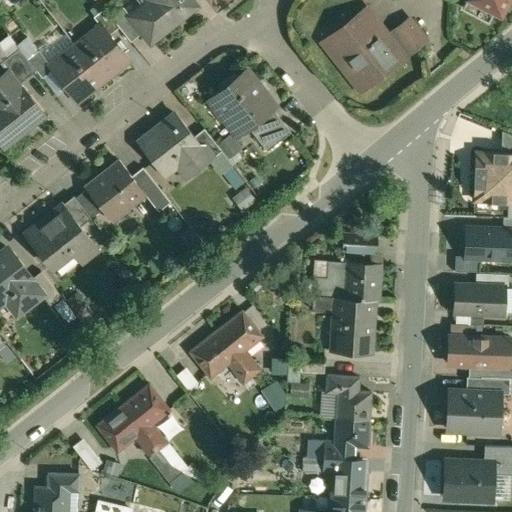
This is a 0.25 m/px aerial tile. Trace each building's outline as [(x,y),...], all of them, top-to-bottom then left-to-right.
[(146,0),(130,12),(130,13),(143,30),(151,40),(197,3),(194,0),(146,0)] [(507,0),(465,0),(465,2),(489,14),(493,4),(503,9),(507,0)] [(130,12),(124,4),(112,14),(120,24),(132,39),(143,30),(130,13),(130,12)] [(112,14),(105,5),(94,14),(101,22),(102,22),(110,32),(120,24),(112,14)] [(387,35),(365,7),(325,38),(363,86),(397,60),(381,40),(387,35)] [(410,17),(381,40),(397,60),(426,37),(410,17)] [(110,32),(102,22),(101,22),(76,42),(102,75),(113,66),(115,68),(129,57),(110,32)] [(51,62),(50,63),(53,67),(78,98),(92,86),(90,84),(102,75),(76,42),(51,62)] [(20,46),(0,61),(6,69),(16,83),(19,81),(37,67),(28,56),(20,46)] [(51,62),(39,47),(28,56),(37,67),(43,75),(53,67),(50,63),(51,62)] [(276,106),(247,67),(209,96),(238,134),(249,126),(272,109),(276,106)] [(16,83),(6,69),(0,73),(0,141),(3,146),(26,128),(24,125),(43,111),(24,85),(23,86),(19,81),(16,83)] [(272,109),(249,126),(266,148),(290,132),(272,109)] [(178,113),(142,142),(165,171),(183,157),(193,170),(212,155),(194,133),(178,113)] [(222,147),(205,125),(194,133),(212,155),(222,147)] [(511,132),(503,128),(502,150),(511,150),(511,132)] [(233,161),(222,147),(212,155),(223,169),(233,161)] [(511,150),(502,150),(477,149),(475,197),(511,198),(511,150)] [(120,156),(100,172),(103,176),(89,187),(112,217),(130,203),(126,199),(142,186),(143,186),(132,172),(120,156)] [(171,198),(143,164),(132,172),(143,186),(142,186),(159,208),(171,198)] [(247,185),(233,191),(238,204),(252,198),(247,185)] [(93,216),(76,194),(64,203),(65,205),(66,205),(81,225),(93,216)] [(65,205),(43,222),(41,219),(26,231),(51,263),(75,246),(83,257),(97,246),(81,225),(66,205),(65,205)] [(511,214),(503,214),(503,227),(511,226),(511,214)] [(511,226),(503,227),(468,225),(466,253),(479,254),(511,254),(511,226)] [(377,233),(344,231),(343,247),(377,249),(377,233)] [(9,246),(0,252),(0,301),(11,294),(21,307),(41,292),(43,290),(31,274),(9,246)] [(466,253),(456,253),(455,268),(478,270),(479,269),(479,254),(466,253)] [(380,261),(329,257),(328,274),(315,273),(313,292),(375,296),(378,296),(380,261)] [(63,294),(41,266),(31,274),(43,290),(41,292),(50,304),(63,294)] [(479,269),(478,270),(478,281),(504,283),(505,282),(508,282),(509,271),(479,269)] [(478,281),(456,281),(455,308),(503,311),(504,283),(478,281)] [(375,296),(313,292),(313,306),(334,308),(374,310),(375,296)] [(242,307),(216,328),(236,352),(245,345),(262,332),(242,307)] [(374,310),(334,308),(332,346),(371,348),(374,310)] [(216,328),(191,348),(210,373),(227,359),(236,352),(216,328)] [(511,335),(450,332),(449,360),(482,362),(510,363),(510,362),(511,335)] [(261,365),(245,345),(236,352),(252,372),(261,365)] [(252,372),(236,352),(227,359),(244,379),(252,372)] [(324,357),(301,356),(300,368),(323,370),(324,357)] [(510,363),(482,362),(481,374),(510,375),(511,375),(511,362),(510,362),(510,363)] [(481,374),(467,373),(466,387),(500,389),(500,390),(509,390),(510,375),(481,374)] [(358,376),(328,374),(327,390),(338,390),(337,413),(369,415),(370,390),(357,389),(358,376)] [(288,395),(274,377),(260,388),(274,405),(288,395)] [(169,406),(149,381),(124,401),(144,427),(152,420),(169,406)] [(466,387),(450,386),(448,426),(498,429),(500,390),(500,389),(466,387)] [(124,401),(97,422),(117,447),(134,434),(150,453),(159,446),(144,427),(124,401)] [(369,415),(337,413),(335,437),(334,453),(353,454),(354,442),(367,442),(369,415)] [(167,439),(152,420),(144,427),(159,446),(164,441),(167,439)] [(88,464),(99,457),(83,433),(72,440),(88,464)] [(335,437),(311,436),(310,453),(334,453),(335,437)] [(177,457),(164,441),(159,446),(172,462),(177,457)] [(511,443),(485,442),(484,459),(494,459),(493,470),(511,470),(511,443)] [(172,462),(159,446),(150,453),(170,478),(183,468),(172,462)] [(310,453),(303,453),(303,468),(333,468),(334,453),(310,453)] [(353,454),(334,453),(333,468),(332,492),(364,494),(365,469),(352,468),(353,454)] [(484,459),(446,457),(444,493),(492,495),(493,470),(494,459),(484,459)] [(80,470),(50,469),(49,483),(36,483),(35,510),(67,511),(68,511),(69,486),(79,487),(80,470)] [(332,492),(331,492),(329,511),(362,511),(364,494),(332,492)] [(129,511),(131,505),(99,497),(95,511),(129,511)]
